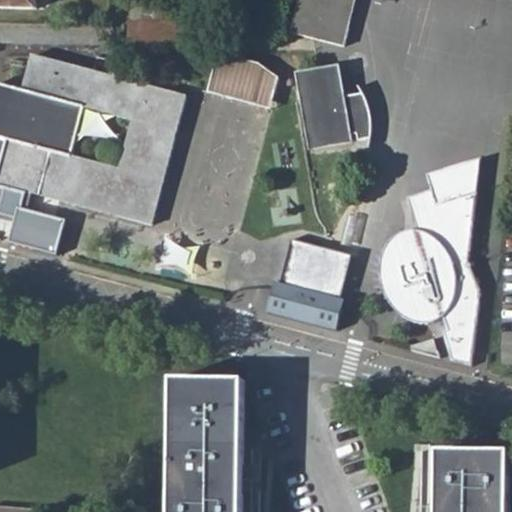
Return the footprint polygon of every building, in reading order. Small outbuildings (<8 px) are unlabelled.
[(0,0),(0,11),(40,12),(39,0),(0,0)] [(298,0),(295,12),(347,27),(354,0),(298,0)] [(347,27),(295,12),(290,30),(342,45),(347,27)] [(131,24),(131,48),(169,49),(169,24),(131,24)] [(188,24),(169,24),(169,49),(188,49),(188,24)] [(0,187),(2,188),(24,194),(153,228),(190,98),(34,59),(25,95),(0,88),(0,187)] [(210,95),(270,110),(278,80),(263,65),(242,59),(218,63),(210,95)] [(337,70),(299,76),(306,119),(311,152),(353,147),(351,137),(357,134),(357,141),(369,139),(370,123),(369,116),(368,108),(365,102),(362,95),(342,98),(337,70)] [(434,194),(439,208),(478,195),(482,162),(429,179),(434,194)] [(24,194),(2,188),(0,196),(0,214),(14,218),(8,241),(55,254),(66,219),(21,208),(24,194)] [(469,267),(478,195),(439,208),(434,194),(408,202),(418,233),(409,234),(405,235),(399,237),(393,241),(392,243),(389,246),(386,250),(384,254),(383,259),(381,269),(381,278),(382,285),(384,293),(387,300),(392,307),(397,313),(404,320),(408,322),(414,325),(418,326),(423,327),(429,326),(438,324),(442,321),(445,319),(449,332),(444,333),(455,365),(472,370),(481,295),(469,267)] [(350,259),(292,244),(282,285),(276,283),(268,313),(338,331),(345,302),(339,301),(350,259)] [(413,351),(415,355),(420,357),(436,360),(443,363),(437,343),(413,351)] [(242,511),(245,383),(174,382),(171,511),(242,511)] [(509,511),(511,456),(441,453),(439,511),(509,511)]
